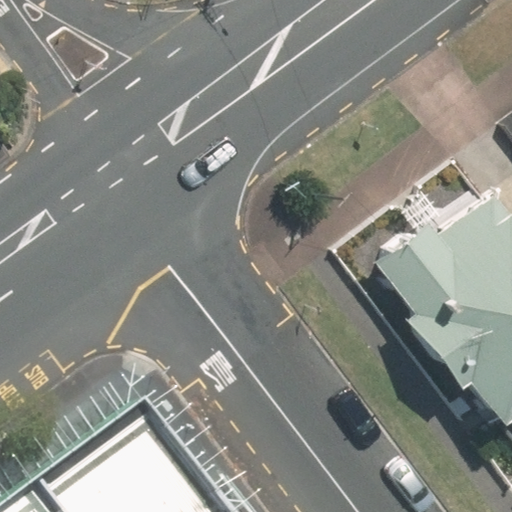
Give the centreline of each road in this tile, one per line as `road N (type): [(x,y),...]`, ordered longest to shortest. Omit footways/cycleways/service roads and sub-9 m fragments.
road 1 (residential): [(351,511),(107,171)]
road 2 (residential): [(57,0),(162,36),(314,17)]
road 3 (secondary): [(314,17),(107,171)]
road 4 (residential): [(0,0),(107,171)]
road 5 (secondary): [(107,171),(0,257)]
